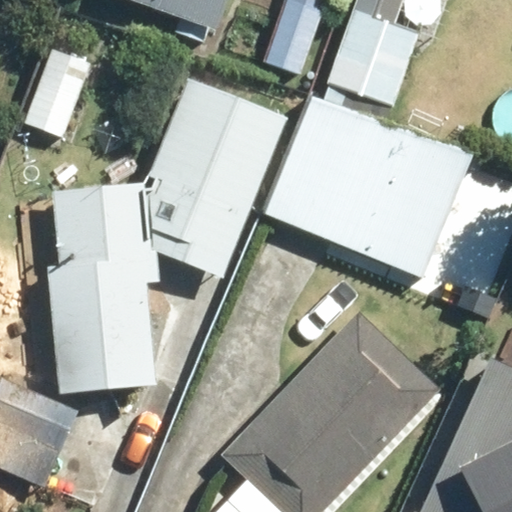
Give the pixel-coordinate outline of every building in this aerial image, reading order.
[(121,0),(219,34),(230,0),(121,0)] [(380,0),(358,0),(329,86),(395,108),(419,38),(373,23),(380,0)] [(324,15),(289,3),(267,65),(302,77),(324,15)] [(91,66),(53,52),(26,125),(64,139),(91,66)] [(289,123),(191,84),(146,187),(54,196),(60,270),(49,271),(59,398),(157,389),(147,287),(160,286),(158,257),(224,282),(289,123)] [(472,161),(311,99),(264,218),(425,280),(472,161)] [(327,511),(442,394),(359,314),(221,457),(278,511),(327,511)] [(511,511),(511,371),(493,364),(421,511),(511,511)] [(0,376),(0,470),(43,493),(82,418),(0,376)]
